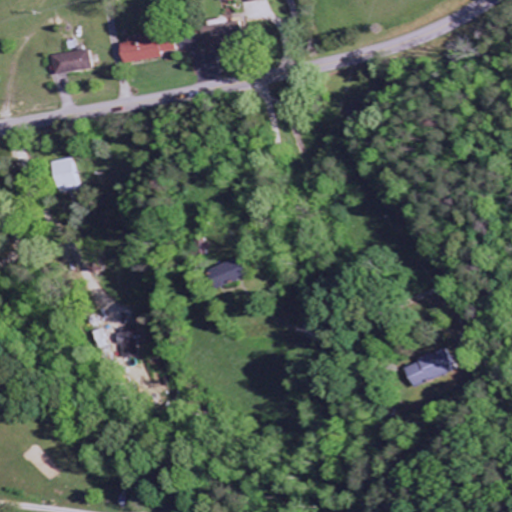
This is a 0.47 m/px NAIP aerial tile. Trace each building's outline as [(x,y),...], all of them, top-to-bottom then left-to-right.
[(207,53),(229,51),(229,47),(248,46),(246,24),(233,25),(233,22),(206,24),(207,53)] [(181,55),(177,31),(133,40),(134,45),(125,47),(128,66),(181,55)] [(98,71),(94,51),(59,58),(63,78),(98,71)] [(63,192),(81,190),(78,161),(60,163),(63,192)] [(226,269),(235,288),(262,275),(253,256),(226,269)] [(121,355),(137,355),(138,331),(116,331),(116,345),(121,346),(121,355)] [(450,372),(441,351),(401,368),(410,390),(450,372)]
